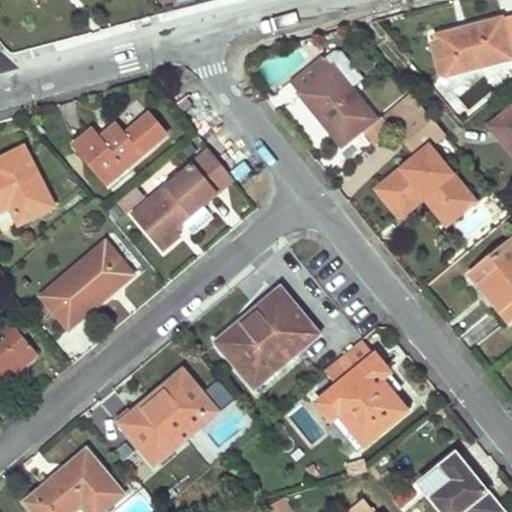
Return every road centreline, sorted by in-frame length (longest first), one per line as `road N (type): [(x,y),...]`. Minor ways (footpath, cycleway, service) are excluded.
road 1 (residential): [(307,192),(0,454)]
road 2 (residential): [(307,192),(511,443)]
road 3 (residential): [(190,40),(307,192)]
road 4 (residential): [(17,85),(190,40)]
road 5 (residential): [(190,40),(346,0)]
